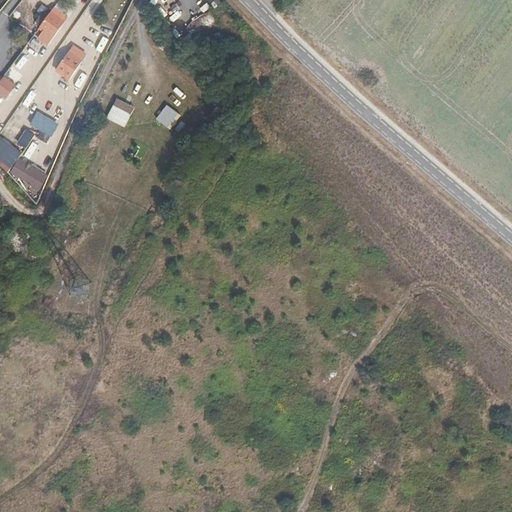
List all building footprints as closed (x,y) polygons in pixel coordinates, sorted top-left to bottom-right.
[(52,9),(57,0),(45,0),(44,2),(52,9)] [(168,0),(150,0),(149,1),(163,16),(174,6),(168,0)] [(50,15),(37,34),(50,45),(64,25),(50,15)] [(28,46),(0,26),(0,43),(20,58),(28,46)] [(71,83),(91,57),(74,45),(55,71),(71,83)] [(4,76),(0,81),(0,95),(5,99),(15,85),(4,76)] [(117,98),(108,119),(126,127),(136,107),(117,98)] [(171,130),(182,116),(168,105),(157,119),(171,130)] [(57,107),(54,115),(61,119),(65,110),(57,107)] [(53,136),(59,122),(36,112),(30,126),(53,136)] [(181,119),(174,127),(179,133),(187,125),(181,119)] [(17,125),(10,138),(28,148),(35,135),(17,125)] [(2,135),(0,136),(0,163),(6,171),(22,157),(2,135)] [(32,143),(26,152),(32,155),(37,146),(32,143)] [(19,158),(10,174),(41,191),(50,174),(19,158)]
